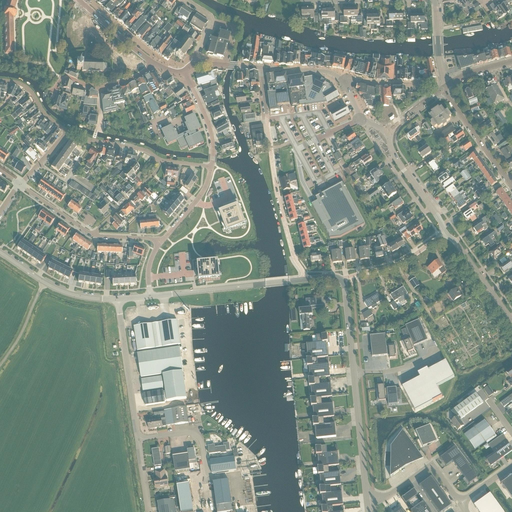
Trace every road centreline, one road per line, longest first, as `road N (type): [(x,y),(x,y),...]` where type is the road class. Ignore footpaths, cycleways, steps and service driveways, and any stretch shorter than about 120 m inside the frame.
road 1 (unclassified): [(267,119),(277,193),(304,279)]
road 2 (unclassified): [(137,438),(118,298)]
road 3 (secondary): [(118,298),(64,292),(0,252)]
road 4 (secondary): [(366,499),(353,373)]
road 5 (residential): [(511,187),(443,88)]
road 6 (unclassified): [(460,503),(431,468),(366,499)]
